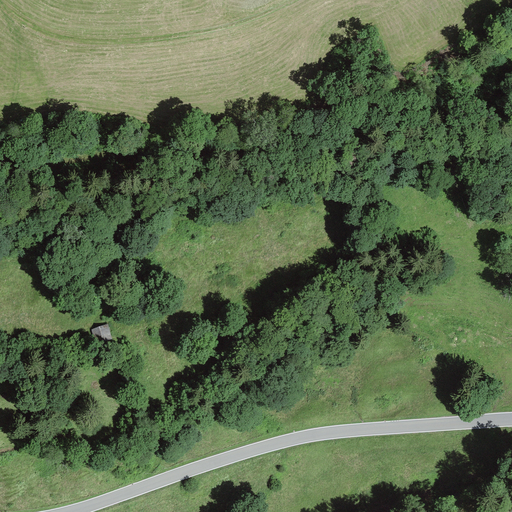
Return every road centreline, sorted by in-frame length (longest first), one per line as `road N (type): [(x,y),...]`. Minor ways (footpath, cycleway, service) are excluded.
road 1 (tertiary): [(511,420),(319,433),(65,511)]
road 2 (track): [(266,14),(183,33),(71,39),(0,0)]
